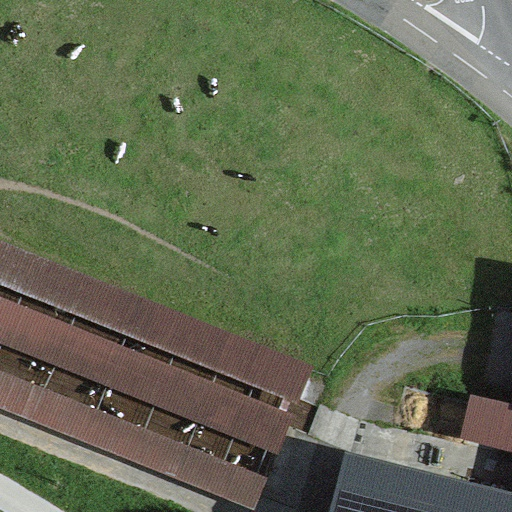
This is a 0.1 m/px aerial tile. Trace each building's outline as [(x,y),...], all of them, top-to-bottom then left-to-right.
[(315,373),(0,251),(0,293),(301,410),(315,373)] [(267,468),(0,364),(0,407),(252,505),(267,468)] [(511,434),(511,389),(473,380),(463,423),(511,434)] [(468,461),(506,465),(509,435),(471,431),(468,461)] [(511,511),(511,499),(340,465),(330,511),(511,511)]
